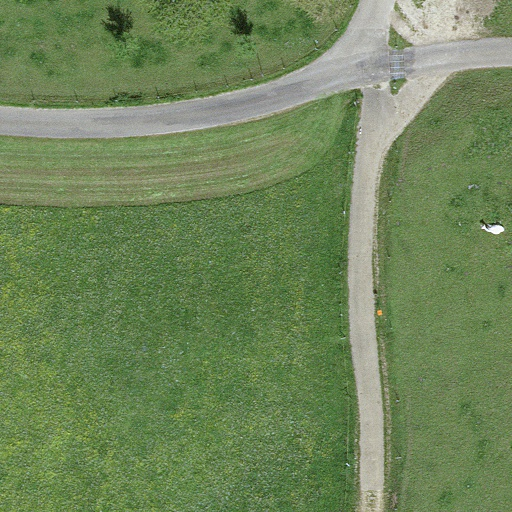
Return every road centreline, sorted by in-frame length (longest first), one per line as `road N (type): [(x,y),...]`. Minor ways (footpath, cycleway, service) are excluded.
road 1 (unclassified): [(511,52),(377,64),(261,100),(126,125),(0,121)]
road 2 (track): [(377,64),(359,296),(372,511)]
road 3 (track): [(370,149),(406,96),(460,54)]
